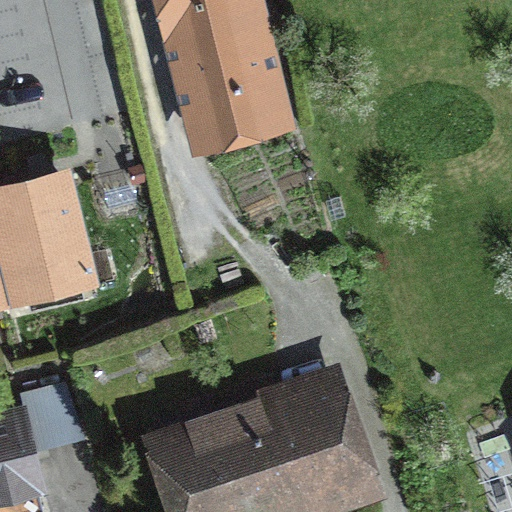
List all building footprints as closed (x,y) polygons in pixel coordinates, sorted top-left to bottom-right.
[(173,0),(206,134),(269,117),(248,30),(264,26),(260,8),(244,12),(240,0),(173,0)] [(0,191),(0,221),(2,222),(19,291),(86,275),(62,176),(0,191)] [(36,446),(82,434),(64,381),(22,392),(36,446)] [(254,511),(363,475),(333,389),(163,446),(185,511),(254,511)] [(0,511),(39,511),(43,511),(18,414),(0,418),(0,511)]
